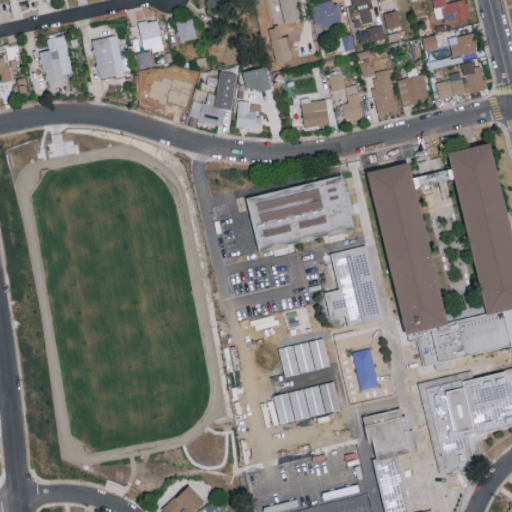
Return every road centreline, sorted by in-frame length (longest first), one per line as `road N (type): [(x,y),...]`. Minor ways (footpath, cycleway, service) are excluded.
road 1 (residential): [(0,122),(86,114),(226,153),(304,156),(511,107)]
road 2 (tertiary): [(22,511),(0,329)]
road 3 (residential): [(0,29),(130,0)]
